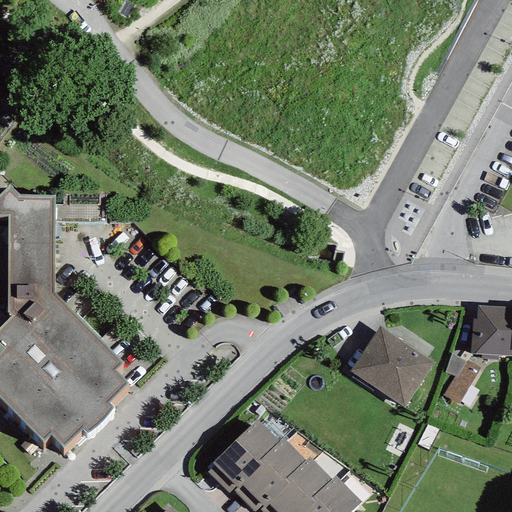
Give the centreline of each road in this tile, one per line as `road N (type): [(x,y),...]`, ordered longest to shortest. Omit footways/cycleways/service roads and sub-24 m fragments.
road 1 (tertiary): [(378,290),(289,335),(109,511)]
road 2 (residential): [(370,230),(493,0)]
road 3 (tertiary): [(511,291),(436,284),(378,290)]
